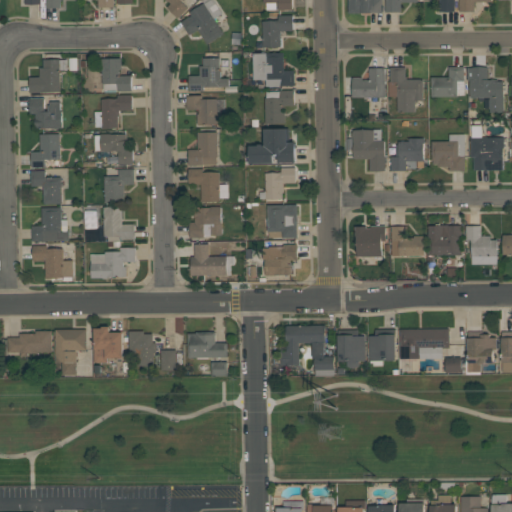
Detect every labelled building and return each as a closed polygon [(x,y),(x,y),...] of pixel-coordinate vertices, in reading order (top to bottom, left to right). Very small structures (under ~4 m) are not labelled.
[(61,0),(61,8),(46,8),(46,0),(61,0)] [(178,18),(166,7),(170,3),(168,0),(167,1),(166,0),(181,0),(188,7),(178,18)] [(224,33),(207,44),(197,29),(189,35),(180,22),(191,15),(189,12),(204,2),(204,3),(208,0),(213,0),(222,13),(214,18),(224,33)] [(292,0),(293,10),(278,10),(278,9),(266,9),(266,3),(263,3),(262,0),(292,0)] [(348,13),(348,0),(381,0),(382,13),(348,13)] [(417,0),(418,2),(401,2),(401,11),(385,11),(385,0),(417,0)] [(455,0),(455,11),(439,11),(439,0),(455,0)] [(458,11),(458,0),(491,0),(491,1),(474,1),(474,11),(458,11)] [(262,47),(262,20),(278,20),(278,15),(293,15),(293,30),(281,30),(281,47),(262,47)] [(253,53),(284,53),(284,70),(294,70),(294,86),(266,86),(266,80),(253,80),(253,53)] [(102,58),(121,58),(121,69),(119,69),(119,75),(131,75),(131,91),(117,91),(117,90),(116,90),(116,92),(104,92),(104,90),(103,90),(103,83),(102,83),(102,58)] [(189,91),(189,75),(199,75),(199,66),(203,66),(203,58),(219,58),(219,71),(221,71),(221,78),(229,78),(229,86),(231,86),(231,92),(219,92),(219,87),(204,87),(204,91),(189,91)] [(60,59),(67,59),(67,69),(60,70),(60,92),(29,92),(29,76),(39,76),(39,67),(43,67),(43,59),(60,59)] [(423,100),(415,100),(415,111),(397,112),(397,97),(388,97),(388,81),(390,81),(390,67),(405,66),(406,76),(407,76),(407,79),(423,79),(423,100)] [(464,66),(464,81),(465,81),(465,96),(457,96),(431,96),(431,76),(448,76),(448,66),(464,66)] [(489,113),(489,109),(484,109),(484,99),(489,99),(489,97),(477,97),(477,98),(476,99),(473,99),(472,98),(472,97),(470,97),(470,81),(467,81),(467,67),(472,67),(472,66),(488,66),(487,79),(496,79),(496,81),(503,81),(503,96),(504,96),(504,113),(489,113)] [(352,77),(362,77),(362,79),(369,79),(369,67),(385,67),(385,97),(377,97),(377,98),(352,98),(352,77)] [(266,91),(279,91),(279,90),(294,90),(294,105),(282,105),(282,112),(285,112),(285,123),(265,123),(265,98),(266,98),(266,91)] [(95,111),(101,111),(101,98),(117,98),(117,95),(132,94),(132,110),(120,110),(120,115),(118,115),(118,128),(102,128),(102,127),(95,127),(95,111)] [(225,99),(225,111),(221,111),(221,121),(218,121),(218,124),(197,124),(197,113),(199,113),(199,109),(186,109),(186,96),(191,96),(191,95),(202,95),(202,99),(225,99)] [(62,128),(35,128),(35,113),(29,114),(29,98),(44,98),(44,111),(48,111),(48,105),(50,105),(50,101),(60,101),(60,111),(62,110),(62,128)] [(473,169),(473,157),(470,157),(470,137),(471,137),(471,125),(482,125),(482,137),(504,137),(504,169),(473,169)] [(296,162),(278,162),(278,160),(274,160),(274,163),(249,163),(249,145),(258,145),(258,144),(263,144),(263,145),(264,145),(264,128),(289,128),(289,141),(296,141),(296,162)] [(352,130),(373,130),(373,129),(381,129),(381,140),(384,140),(384,156),(385,156),(385,171),(369,171),(369,159),(353,159),(353,142),(353,137),(351,137),(351,132),(352,132),(352,130)] [(216,165),(188,165),(188,149),(197,149),(197,131),(218,131),(218,157),(216,157),(216,165)] [(31,167),(30,151),(40,151),(39,134),(60,133),(60,159),(46,159),(46,167),(31,167)] [(464,133),(464,171),(449,171),(449,166),(438,166),(438,163),(432,163),(432,160),(431,160),(431,141),(449,141),(449,133),(464,133)] [(94,135),(100,135),(100,134),(127,134),(127,150),(133,150),(133,164),(119,164),(119,150),(110,150),(110,151),(100,151),(94,151),(94,135)] [(424,161),(407,161),(407,170),(391,170),(391,157),(387,157),(387,145),(398,145),(398,141),(409,141),(409,138),(424,138),(424,161)] [(295,167),(296,183),(284,183),(284,192),(282,192),(282,199),(265,199),(265,198),(259,198),(259,191),(265,191),(265,172),(281,172),(281,167),(295,167)] [(134,184),(124,184),(124,203),(104,203),(104,176),(118,176),(118,169),(134,168),(134,184)] [(228,198),(220,198),(220,201),(201,201),(201,184),(188,184),(188,168),(203,168),(203,172),(219,172),(219,184),(228,184),(228,198)] [(62,204),(43,204),(43,186),(30,186),(30,170),(45,170),(46,177),(61,177),(62,204)] [(297,238),(282,238),(282,237),(269,238),(269,231),(267,231),(267,204),(297,204),(297,238)] [(122,224),(134,223),(135,239),(120,239),(120,241),(107,241),(107,236),(104,236),(103,206),(122,206),(122,224)] [(222,235),(204,235),(204,237),(189,237),(189,221),(195,221),(195,207),(211,207),(211,206),(221,206),(221,222),(222,222),(222,235)] [(32,241),(32,225),(42,225),(42,207),(61,207),(61,231),(69,231),(69,240),(49,240),(49,241),(43,241),(32,241)] [(356,255),(356,236),(355,236),(355,226),(367,226),(367,227),(370,227),(370,225),(385,225),(385,241),(381,241),(381,255),(356,255)] [(428,255),(428,225),(461,225),(462,255),(428,255)] [(481,225),(481,236),(491,236),(491,239),(497,239),(497,264),(471,264),(471,240),(466,240),(466,225),(481,225)] [(424,235),(424,256),(391,256),(391,226),(407,226),(407,237),(414,237),(414,235),(424,235)] [(511,255),(502,255),(502,235),(511,234),(511,255)] [(194,244),(209,244),(209,256),(227,256),(227,275),(191,275),(191,256),(194,256),(194,244)] [(263,248),(269,248),(269,246),(283,246),(283,244),(297,244),(298,260),(291,260),(291,274),(276,274),(276,275),(265,276),(265,259),(263,259),(263,248)] [(63,248),(63,260),(73,260),(73,276),(72,276),(72,281),(63,281),(63,278),(45,278),(45,261),(33,261),(32,245),(47,245),(47,248),(63,248)] [(126,276),(111,276),(111,278),(90,278),(90,253),(105,253),(105,251),(120,251),(120,247),(136,247),(136,261),(124,261),(124,265),(126,265),(126,276)] [(314,375),(314,358),(311,358),(311,342),(299,342),(299,365),(279,365),(279,350),(286,350),(286,325),(325,325),(325,341),(324,341),(324,356),(334,356),(334,375),(314,375)] [(123,357),(108,358),(108,362),(94,362),(94,347),(95,347),(94,328),(102,328),(102,326),(110,326),(110,332),(123,332),(123,357)] [(76,374),(62,374),(62,362),(55,362),(55,329),(86,329),(86,350),(76,350),(76,374)] [(338,361),(338,329),(358,329),(358,335),(365,335),(366,361),(359,361),(359,366),(355,367),(350,367),(347,366),(347,361),(338,361)] [(369,361),(369,334),(375,334),(375,329),(395,329),(395,361),(383,361),(383,365),(373,365),(373,363),(370,363),(370,361),(369,361)] [(449,347),(440,347),(440,358),(399,358),(399,329),(449,329),(449,347)] [(7,337),(20,337),(20,333),(36,333),(36,330),(52,330),(52,352),(39,352),(39,353),(28,353),(28,356),(20,356),(20,352),(7,352),(7,337)] [(129,353),(128,330),(144,330),(144,334),(153,334),(153,342),(156,342),(156,352),(153,352),(153,366),(137,366),(137,353),(129,353)] [(227,357),(188,357),(188,333),(196,333),(196,331),(215,331),(215,342),(227,342),(227,357)] [(481,374),(465,374),(465,361),(468,361),(468,332),(483,331),(483,334),(490,334),(490,337),(497,337),(497,349),(494,349),(494,364),(487,364),(486,364),(481,364),(481,374)] [(502,337),(511,337),(511,372),(502,372),(502,337)] [(176,349),(176,370),(160,370),(160,349),(176,349)] [(445,358),(461,358),(461,372),(460,372),(454,372),(445,372),(445,358)] [(227,361),(227,376),(211,376),(211,361),(227,361)] [(457,503),(457,511),(431,511),(431,504),(439,504),(439,495),(451,494),(451,503),(457,503)] [(507,494),(507,503),(511,503),(511,511),(492,511),(492,494),(507,494)] [(461,511),(461,496),(481,496),(481,507),(489,507),(489,511),(461,511)] [(308,511),(308,503),(320,503),(320,497),(334,497),(334,511),(308,511)] [(425,502),(425,511),(400,511),(400,502),(407,502),(407,498),(424,498),(424,502),(425,502)] [(339,511),(339,506),(346,506),(346,499),(366,499),(366,511),(339,511)] [(277,511),(277,507),(283,507),(283,500),(304,500),(304,511),(277,511)]
